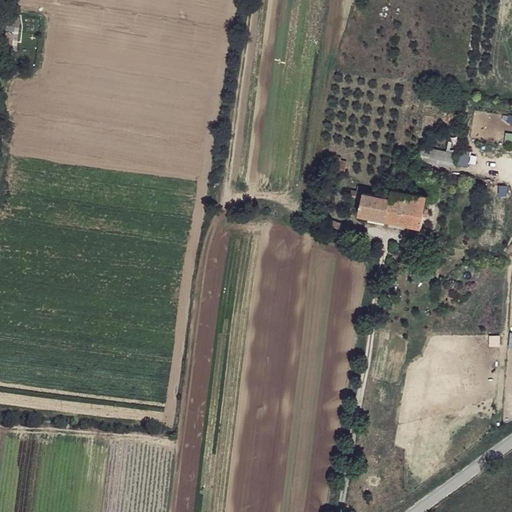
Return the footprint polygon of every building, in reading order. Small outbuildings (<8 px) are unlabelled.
[(15,31),(6,31),(4,50),(14,50),(15,31)] [(457,155),(424,148),(422,160),(455,167),(457,155)] [(468,164),(470,151),(460,150),(458,163),(468,164)] [(347,163),(334,160),(332,168),(346,170),(347,163)] [(363,192),(351,189),(350,198),(362,200),(363,192)] [(427,197),(394,189),(391,196),(387,219),(421,226),(427,197)] [(391,196),(363,192),(362,200),(360,213),(387,219),(391,196)] [(342,223),(331,219),(329,227),(340,230),(342,223)] [(415,240),(405,239),(403,245),(414,247),(415,240)]
